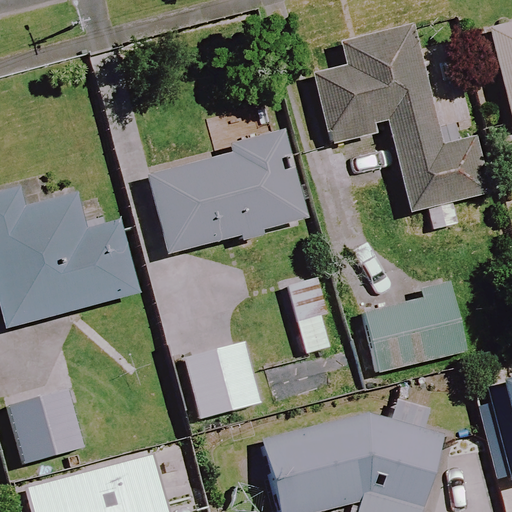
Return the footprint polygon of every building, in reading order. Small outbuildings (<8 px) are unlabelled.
[(511,26),(483,33),(505,134),(511,132),(511,26)] [(469,142),(446,41),(407,50),(402,31),(337,46),(342,71),(306,79),(322,151),(382,138),(400,219),(418,215),(423,237),(455,230),(450,208),(482,200),(469,142)] [(221,149),(223,160),(143,175),(159,258),(295,232),(277,138),(221,149)] [(0,195),(0,333),(123,303),(104,229),(76,236),(67,201),(21,213),(15,192),(0,195)] [(323,353),(305,279),(275,286),(293,360),(323,353)] [(356,315),(372,379),(457,357),(441,294),(356,315)] [(253,409),(236,348),(177,365),(194,426),(253,409)] [(79,459),(61,393),(0,409),(0,429),(12,476),(79,459)] [(511,484),(511,401),(479,408),(497,488),(511,484)] [(414,511),(420,493),(434,443),(416,438),(423,414),(389,404),(382,429),(357,422),(256,447),(272,511),(414,511)]
